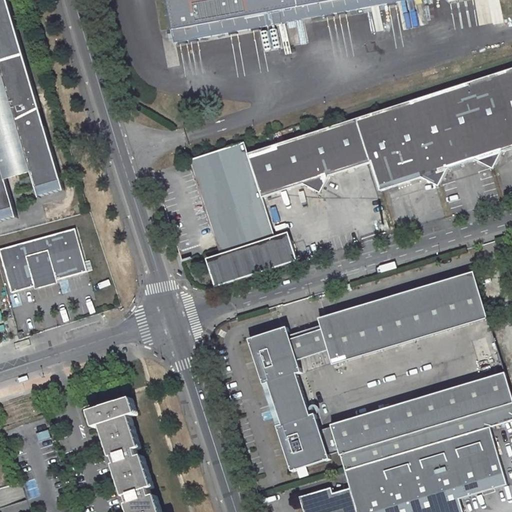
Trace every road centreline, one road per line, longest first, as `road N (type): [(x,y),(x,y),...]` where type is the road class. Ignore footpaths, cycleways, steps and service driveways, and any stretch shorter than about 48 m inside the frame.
road 1 (unclassified): [(511,217),(172,318)]
road 2 (primary): [(73,0),(172,318)]
road 3 (primary): [(278,511),(224,347),(172,318)]
road 4 (primary): [(172,318),(170,339),(226,511)]
road 5 (unknown): [(279,108),(180,70),(164,55),(148,0)]
road 6 (residential): [(53,355),(102,511)]
road 7 (tertiary): [(172,318),(53,355)]
